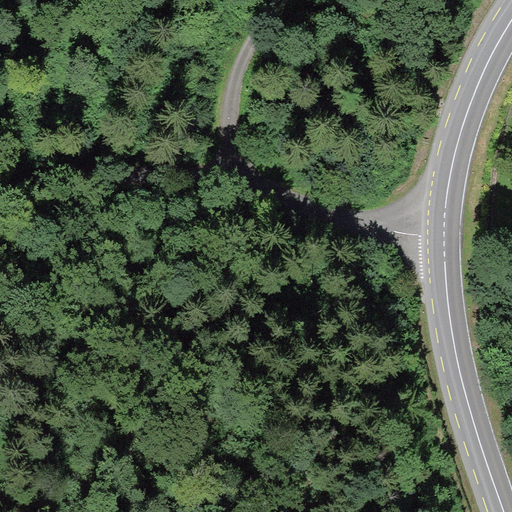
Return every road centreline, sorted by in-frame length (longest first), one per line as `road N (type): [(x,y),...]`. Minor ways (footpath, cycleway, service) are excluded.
road 1 (unclassified): [(439,238),(184,178),(93,176),(0,193)]
road 2 (secondary): [(499,511),(444,329),(439,238)]
road 3 (secondary): [(439,238),(454,149),(482,64),(511,9)]
road 4 (track): [(279,0),(254,26),(232,77),(229,183)]
